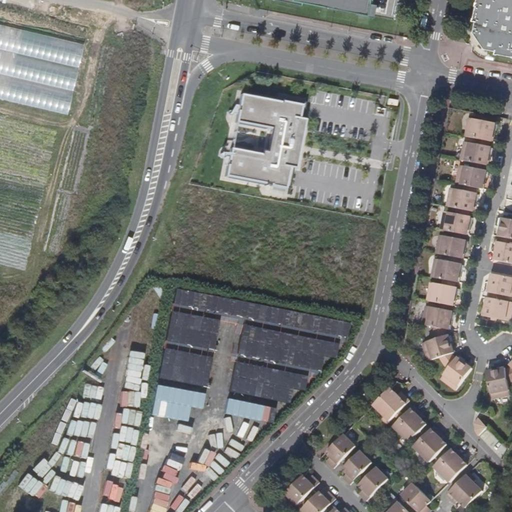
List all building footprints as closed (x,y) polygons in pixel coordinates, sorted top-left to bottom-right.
[(285,0),(304,4),(304,1),(370,14),(372,2),(372,0),(285,0)] [(416,8),(418,0),(410,0),(409,7),(416,8)] [(487,49),(496,51),(496,53),(511,56),(511,0),(477,0),(473,22),(476,22),(474,32),(487,49)] [(378,3),(372,2),(370,14),(376,15),(378,3)] [(0,92),(14,92),(19,66),(20,66),(45,65),(46,79),(54,78),(55,72),(68,75),(69,84),(58,85),(74,88),(84,40),(0,22),(0,92)] [(225,177),(287,189),(290,166),(294,167),(302,119),(298,118),(301,101),(287,99),(286,103),(240,95),(235,123),(270,129),(267,151),(262,150),(261,154),(231,149),(225,177)] [(464,137),(476,140),(490,142),(493,143),(495,132),(497,133),(499,127),(496,126),(496,124),(468,118),(464,137)] [(459,161),(471,163),(486,166),(488,167),(490,156),(493,156),(494,150),(491,150),(492,148),(489,148),(475,145),(464,142),(459,161)] [(455,185),(462,186),(476,189),(483,190),(485,178),(488,179),(489,173),(487,173),(487,171),(485,171),(470,168),(459,165),(455,185)] [(462,186),(461,191),(475,194),(476,189),(462,186)] [(445,207),(456,209),(471,212),(474,212),(476,201),(478,202),(480,197),(477,196),(477,195),(475,194),(461,191),(449,189),(445,207)] [(469,217),(471,212),(456,209),(455,214),(469,217)] [(440,230),(452,233),(466,235),(468,236),(470,225),(473,226),(474,220),(471,219),(472,218),(469,217),(455,214),(444,212),(440,230)] [(498,237),(501,238),(511,240),(511,220),(502,219),(499,230),(497,230),(496,235),(499,236),(498,237)] [(435,254),(447,256),(461,259),(463,260),(466,249),(468,249),(470,243),(467,243),(467,241),(465,241),(450,238),(439,236),(435,254)] [(491,260),(511,264),(511,245),(500,243),(497,243),(495,255),(493,255),(491,260)] [(447,256),(446,262),(460,265),(461,259),(447,256)] [(434,260),(431,278),(442,280),(456,283),(459,283),(461,273),(463,274),(465,268),(462,267),(463,265),(460,265),(446,262),(434,260)] [(511,278),(491,274),(489,287),(486,287),(485,291),(487,292),(487,293),(490,293),(504,296),(511,297),(511,278)] [(455,288),(456,283),(442,280),(441,286),(455,288)] [(426,301),(438,304),(452,307),(454,307),(456,297),(459,297),(460,291),(457,290),(457,289),(455,288),(441,286),(430,284),(426,301)] [(175,289),(160,378),(208,386),(217,332),(240,336),(238,348),(237,348),(230,391),(290,402),(292,388),(305,390),(308,374),(321,376),(324,356),(337,358),(341,335),(348,336),(351,319),(175,289)] [(503,301),(504,296),(490,293),(489,299),(503,301)] [(511,318),(511,303),(503,301),(489,299),(486,298),(484,310),(482,310),(481,315),(483,316),(483,317),(511,322),(511,318)] [(451,312),(437,309),(425,306),(422,325),(433,327),(447,330),(450,330),(452,319),(454,320),(456,314),(453,314),(453,312),(451,312)] [(447,337),(447,330),(433,327),(433,341),(447,337)] [(427,362),(438,359),(453,355),(455,354),(451,341),(453,340),(452,336),(449,336),(447,337),(433,341),(421,344),(427,362)] [(123,383),(137,387),(145,353),(132,350),(123,383)] [(438,359),(448,370),(457,359),(453,355),(438,359)] [(457,359),(448,370),(440,380),(455,392),(473,369),(463,361),(465,359),(460,356),(459,358),(458,357),(457,359)] [(510,396),(508,384),(505,370),(505,368),(503,368),(503,366),(498,367),(498,369),(485,372),(492,399),(510,396)] [(152,415),(189,420),(190,405),(203,407),(205,391),(156,385),(152,415)] [(393,387),(376,404),(384,413),(382,415),(389,422),(397,415),(402,409),(412,400),(403,391),(400,394),(393,387)] [(122,391),(122,405),(139,406),(140,392),(122,391)] [(228,398),(225,413),(273,422),(276,407),(228,398)] [(416,406),(396,426),(412,441),(430,424),(424,419),(422,417),(425,414),(416,406)] [(475,431),(479,435),(487,428),(479,419),(476,422),(475,431)] [(436,426),(416,446),(432,462),(450,444),(445,440),(442,437),(445,434),(436,426)] [(335,469),(341,462),(357,447),(345,435),(327,453),(332,458),(334,459),(329,463),(335,469)] [(456,446),(435,466),(451,482),(469,464),(465,460),(462,458),(465,455),(456,446)] [(351,485),(358,479),(373,463),(361,452),(345,467),(343,469),(348,474),(350,476),(346,480),(351,485)] [(377,468),(362,483),(360,485),(364,490),(366,492),(362,496),(367,501),(373,495),(389,479),(377,468)] [(460,501),(467,508),(484,491),(475,482),(477,479),(470,472),(447,495),(456,504),(460,501)] [(309,480),(304,476),(286,493),(298,505),(315,489),(321,483),(315,478),(311,482),(309,480)] [(78,498),(82,485),(63,480),(59,493),(78,498)] [(107,481),(102,496),(120,501),(125,486),(107,481)] [(432,502),(432,501),(416,485),(415,484),(403,495),(418,511),(419,511),(429,511),(426,508),(428,506),(432,502)] [(149,511),(164,511),(168,494),(154,491),(149,511)] [(337,499),(332,494),(327,498),(325,497),(320,492),(319,493),(302,509),(305,511),(323,511),(331,505),(337,499)] [(410,511),(401,502),(392,510),(389,508),(385,511),(410,511)] [(99,511),(118,511),(119,506),(101,503),(99,511)]
